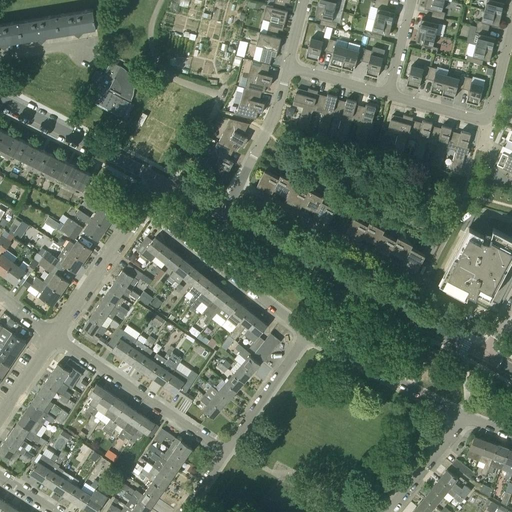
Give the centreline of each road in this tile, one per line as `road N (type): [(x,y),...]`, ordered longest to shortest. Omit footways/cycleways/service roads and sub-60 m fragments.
road 1 (residential): [(245,186),(504,324)]
road 2 (tertiary): [(487,355),(228,218)]
road 3 (residential): [(227,454),(49,337)]
road 4 (residential): [(313,336),(145,206)]
road 5 (tertiary): [(169,183),(0,98)]
road 6 (residential): [(463,417),(313,336)]
road 7 (residential): [(49,337),(145,206)]
road 8 (residential): [(227,454),(313,336)]
